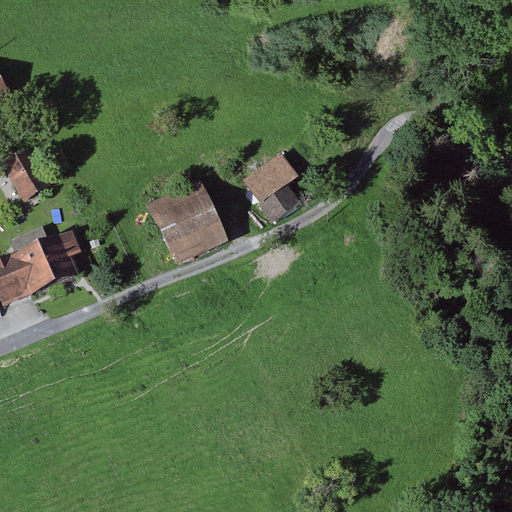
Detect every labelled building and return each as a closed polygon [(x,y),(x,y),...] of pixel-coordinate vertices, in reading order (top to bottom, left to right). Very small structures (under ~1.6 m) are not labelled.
[(0,82),(0,112),(14,104),(0,82)] [(244,181),(274,224),(313,198),(283,155),(244,181)] [(13,175),(34,206),(58,190),(37,158),(13,175)] [(213,186),(155,211),(178,263),(235,238),(213,186)] [(71,244),(1,275),(17,311),(87,281),(71,244)]
